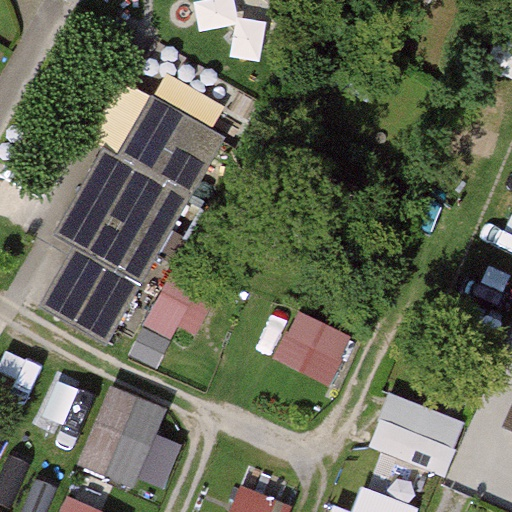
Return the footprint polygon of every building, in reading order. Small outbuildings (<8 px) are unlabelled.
[(106,154),(56,243),(74,253),(41,311),(107,348),(171,239),(212,165),(225,141),(152,100),(118,161),(106,154)] [(232,176),(212,165),(171,239),(192,250),(232,176)] [(172,359),(183,319),(213,327),(228,272),(171,257),(145,351),(172,359)] [(280,346),(335,381),(364,336),(309,301),(280,346)] [(454,469),(473,414),(396,387),(377,442),(454,469)] [(511,408),(502,433),(511,436),(511,408)] [(234,511),(297,511),(303,500),(248,477),(234,511)] [(68,511),(135,511),(81,485),(68,511)]
